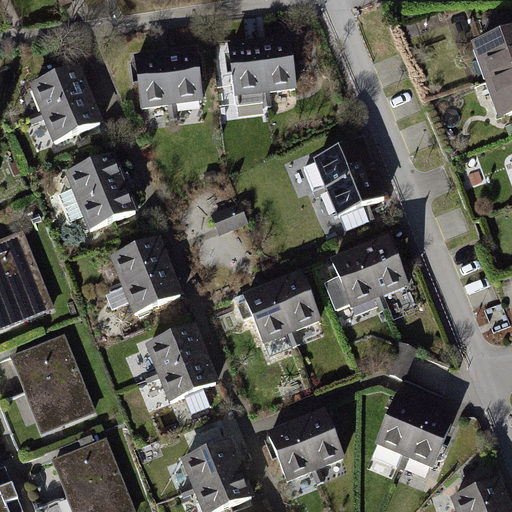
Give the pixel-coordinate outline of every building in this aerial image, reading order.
[(511,30),(473,44),(486,83),(511,73),(511,30)] [(295,92),(291,42),(259,45),(263,95),(295,92)] [(259,45),(226,48),(231,98),(263,95),(259,45)] [(204,103),(199,53),(167,56),(172,106),(204,103)] [(167,56),(134,59),(139,109),(172,106),(167,56)] [(80,68),(30,88),(41,117),(92,97),(80,68)] [(511,73),(486,83),(499,119),(511,114),(511,73)] [(53,146),(104,126),(92,97),(41,117),(53,146)] [(365,140),(314,160),(326,189),(376,168),(365,140)] [(115,155),(64,175),(76,204),(126,184),(115,155)] [(338,218),(388,198),(376,168),(326,189),(338,218)] [(88,234),(138,213),(126,184),(76,204),(88,234)] [(244,207),(215,217),(222,238),(251,228),(244,207)] [(24,233),(0,242),(0,332),(1,334),(55,313),(24,233)] [(161,238),(111,258),(122,287),(173,267),(161,238)] [(408,287),(389,239),(361,250),(380,299),(408,287)] [(361,250),(330,262),(350,311),(380,299),(361,250)] [(134,316),(184,296),(173,267),(122,287),(134,316)] [(320,322),(301,274),(273,285),(292,334),(320,322)] [(273,285),(243,297),(262,346),(292,334),(273,285)] [(195,330),(144,351),(156,379),(207,359),(195,330)] [(67,337),(13,358),(44,438),(98,417),(67,337)] [(168,409),(218,389),(207,359),(156,379),(168,409)] [(426,412),(398,400),(377,447),(406,460),(426,412)] [(434,472),(454,423),(426,412),(406,460),(434,472)] [(345,461),(326,413),(298,424),(317,472),(345,461)] [(298,424),(267,436),(287,484),(317,472),(298,424)] [(132,511),(105,440),(51,461),(70,511),(132,511)] [(231,440),(181,460),(192,489),(243,469),(231,440)] [(201,511),(220,511),(255,498),(243,469),(192,489),(201,511)] [(22,511),(6,472),(0,474),(0,511),(22,511)] [(498,480),(448,500),(452,511),(500,511),(510,508),(498,480)]
